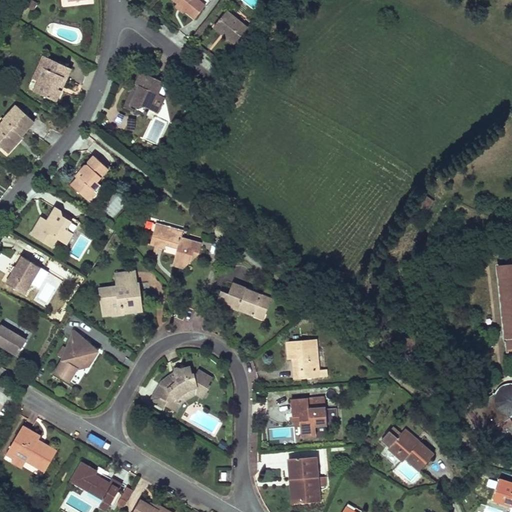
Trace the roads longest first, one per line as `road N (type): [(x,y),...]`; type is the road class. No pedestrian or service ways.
road 1 (residential): [(243,511),(237,367),(210,340),(163,341),(145,358),(101,438)]
road 2 (residential): [(0,218),(80,121),(121,13)]
road 3 (residential): [(101,438),(224,511)]
